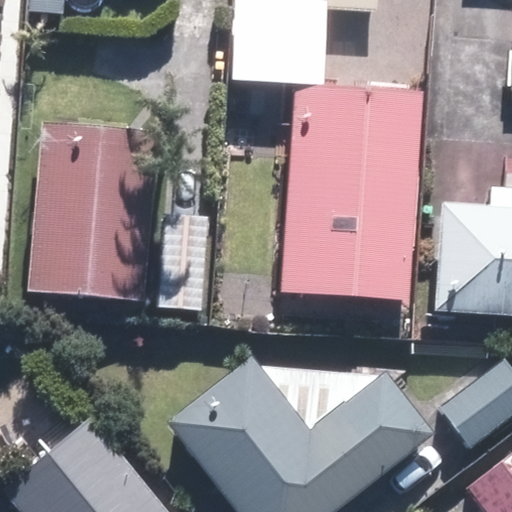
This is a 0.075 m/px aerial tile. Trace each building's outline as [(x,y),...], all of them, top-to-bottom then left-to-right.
[(255,0),(256,3),(369,10),(370,0),(255,0)] [(403,298),(417,96),(297,88),(283,289),(403,298)] [(30,286),(140,297),(154,139),(45,129),(30,286)] [(511,207),(444,203),(436,309),(511,314),(511,207)] [(160,304),(199,307),(205,222),(166,220),(160,304)] [(245,359),(165,421),(237,511),(331,511),(429,436),(381,374),(304,434),(245,359)] [(440,407),(470,446),(511,414),(511,376),(501,362),(440,407)] [(160,511),(87,420),(2,488),(20,511),(160,511)] [(511,511),(511,454),(468,489),(486,511),(511,511)]
